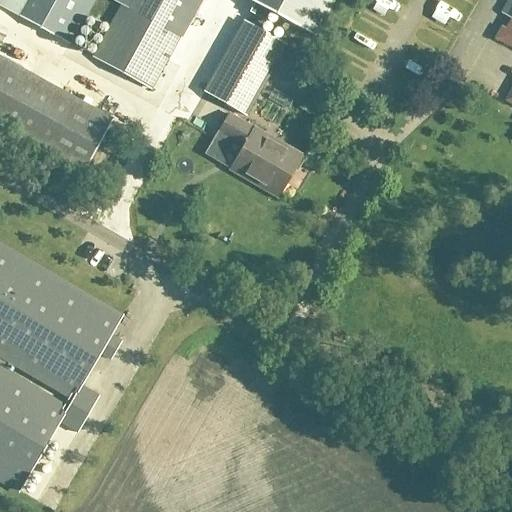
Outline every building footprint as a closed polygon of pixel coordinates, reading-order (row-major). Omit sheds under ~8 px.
[(91,0),(16,0),(9,13),(67,45),(91,0)] [(149,91),(178,39),(199,0),(123,0),(120,7),(91,59),(149,91)] [(244,0),(251,3),(246,13),(259,21),(265,11),(312,37),(332,0),(244,0)] [(511,18),(511,0),(503,14),(511,18)] [(242,22),(201,93),(245,118),(285,46),(242,22)] [(511,47),(511,23),(502,41),(511,47)] [(111,122),(0,61),(0,130),(82,175),(111,122)] [(320,123),(327,111),(305,98),(298,110),(320,123)] [(242,149),(229,171),(240,178),(276,200),(294,171),(293,170),(300,159),(264,137),(253,131),(228,116),(217,134),(218,135),(242,149)] [(0,482),(17,492),(58,425),(75,435),(84,421),(89,413),(97,398),(80,388),(98,357),(110,337),(120,320),(0,249),(0,359),(14,369),(71,402),(66,410),(10,376),(0,370),(0,482)]
